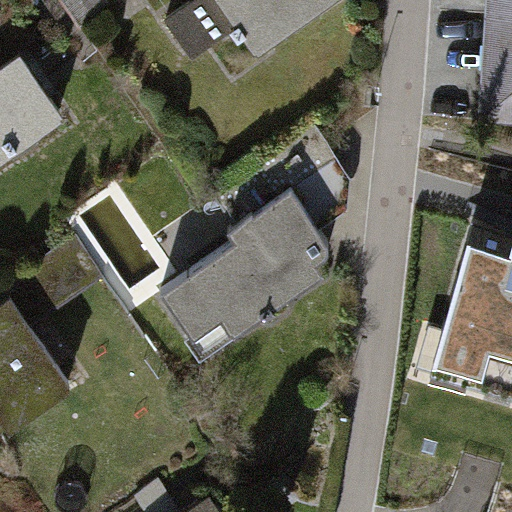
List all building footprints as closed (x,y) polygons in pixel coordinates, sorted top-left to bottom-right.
[(204,0),(227,32),(239,24),(253,44),(316,0),(204,0)] [(511,0),(484,0),(477,120),(511,122),(511,0)] [(0,159),(67,114),(24,50),(0,66),(0,159)] [(318,255),(274,193),(122,302),(166,363),(318,255)] [(511,208),(471,197),(430,341),(487,358),(494,331),(511,336),(511,208)] [(16,288),(0,298),(0,410),(7,421),(74,380),(16,288)] [(226,511),(211,491),(180,511),(226,511)]
